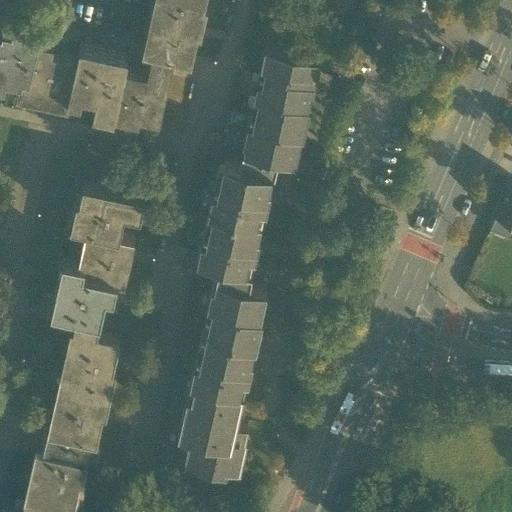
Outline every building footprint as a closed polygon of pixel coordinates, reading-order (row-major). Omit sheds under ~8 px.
[(152,0),(148,19),(155,20),(153,27),(147,26),(143,45),(153,47),(174,52),(187,55),(191,55),(198,27),(201,28),(208,0),(205,0),(152,0)] [(92,109),(138,119),(139,114),(141,109),(160,113),(169,75),(147,70),(124,65),(127,52),(80,41),(77,54),(51,49),(53,41),(29,35),(31,26),(13,22),(12,26),(3,24),(2,28),(0,27),(0,80),(3,81),(5,74),(6,68),(21,71),(19,77),(17,86),(31,90),(30,95),(54,101),(56,94),(69,97),(70,96),(80,98),(82,91),(83,84),(97,87),(96,94),(92,109)] [(256,96),(263,97),(306,106),(309,91),(312,92),(316,72),(310,70),(314,54),(265,43),(262,58),(270,60),(267,72),(259,70),(259,73),(267,75),(265,83),(261,82),(258,93),(257,93),(256,96)] [(153,47),(147,70),(169,75),(174,52),(153,47)] [(6,68),(5,74),(19,77),(21,71),(6,68)] [(83,84),(82,91),(96,94),(97,87),(83,84)] [(31,90),(17,86),(16,92),(30,95),(31,90)] [(56,94),(54,101),(68,104),(69,97),(56,94)] [(241,150),(243,150),(276,157),(293,161),(299,134),(302,134),(308,106),(306,106),(263,97),(259,115),(250,113),(249,116),(256,117),(254,128),(247,126),(241,150)] [(141,109),(139,114),(159,118),(160,113),(141,109)] [(273,169),(276,157),(243,150),(240,162),(271,169),(273,169)] [(197,256),(216,260),(246,267),(246,266),(249,254),(254,255),(259,234),(257,234),(260,218),(257,217),(260,205),(265,206),(270,186),(267,185),(271,169),(240,162),(224,158),(220,174),(224,175),(222,182),(218,181),(214,180),(213,182),(222,184),(219,196),(211,195),(208,208),(212,209),(209,222),(213,223),(212,230),(203,228),(202,231),(211,233),(208,245),(200,244),(197,256)] [(72,314),(99,320),(105,293),(113,295),(116,279),(124,281),(134,236),(118,232),(118,231),(123,209),(139,212),(144,192),(83,179),(82,181),(87,182),(83,198),(78,197),(75,196),(71,215),(76,216),(75,222),(70,221),(69,224),(85,227),(90,228),(89,236),(83,235),(80,251),(85,252),(83,261),(78,260),(62,257),(61,259),(66,259),(64,267),(60,266),(53,300),(57,301),(56,308),(51,307),(51,309),(72,314)] [(82,181),(78,197),(83,198),(87,182),(82,181)] [(511,235),(511,182),(508,181),(489,225),(511,235)] [(257,234),(259,234),(265,206),(260,205),(257,217),(260,218),(257,234)] [(208,208),(203,228),(212,230),(213,223),(209,222),(212,209),(208,208)] [(202,231),(200,244),(208,245),(211,233),(202,231)] [(246,266),(252,267),(254,255),(249,254),(246,266)] [(252,267),(246,266),(246,267),(216,260),(213,273),(248,281),(252,267)] [(266,285),(248,281),(213,273),(208,297),(216,298),(214,309),(205,307),(205,310),(216,312),(212,330),(253,342),(255,342),(262,313),(260,312),(266,285)] [(208,297),(205,307),(214,309),(216,298),(208,297)] [(72,316),(70,325),(97,331),(99,320),(72,314),(51,309),(50,312),(72,316)] [(45,434),(41,453),(94,464),(99,438),(96,438),(102,411),(106,412),(107,410),(116,367),(113,367),(120,336),(97,331),(70,325),(66,342),(72,343),(69,356),(63,355),(60,369),(66,370),(63,384),(57,382),(53,400),(59,401),(56,413),(50,412),(48,423),(47,429),(53,430),(52,436),(45,434)] [(250,356),(253,342),(212,330),(203,328),(203,331),(205,331),(202,343),(207,344),(205,352),(200,352),(196,351),(195,352),(203,354),(201,366),(193,364),(189,381),(194,382),(191,393),(196,394),(194,402),(185,400),(180,420),(195,423),(193,434),(189,433),(185,452),(200,456),(199,462),(213,465),(216,452),(227,454),(225,464),(226,465),(239,468),(246,439),(244,438),(247,424),(235,421),(242,389),(239,388),(242,375),(247,376),(252,356),(250,356)] [(66,342),(63,355),(69,356),(72,343),(66,342)] [(195,352),(193,364),(201,366),(203,354),(195,352)] [(60,369),(57,382),(63,384),(66,370),(60,369)] [(189,381),(185,400),(194,402),(196,394),(191,393),(194,382),(189,381)] [(53,400),(50,412),(56,413),(59,401),(53,400)] [(178,430),(189,433),(193,434),(195,423),(180,420),(178,430)] [(184,459),(199,462),(200,456),(185,452),(184,459)] [(225,468),(226,465),(225,464),(227,454),(216,452),(213,465),(225,468)] [(93,466),(94,464),(41,453),(40,456),(47,458),(45,464),(39,463),(35,482),(43,484),(41,490),(33,488),(29,506),(38,508),(36,511),(30,511),(28,511),(27,511),(78,511),(79,511),(80,511),(82,511),(87,491),(85,490),(90,465),(93,466)]
